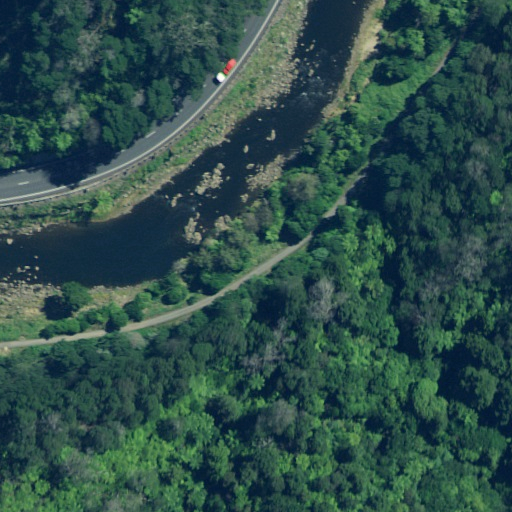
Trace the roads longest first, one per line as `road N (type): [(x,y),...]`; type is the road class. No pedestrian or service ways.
road 1 (trunk): [(229,0),(147,105),(88,147),(0,174)]
road 2 (track): [(32,0),(61,37),(52,77),(0,92)]
